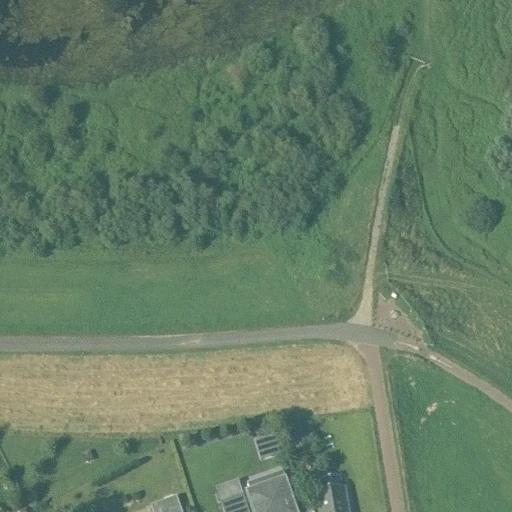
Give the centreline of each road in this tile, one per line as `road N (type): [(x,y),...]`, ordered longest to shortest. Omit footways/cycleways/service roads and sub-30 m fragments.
road 1 (unclassified): [(0,343),(366,332),(396,511)]
road 2 (track): [(392,137),(366,332)]
